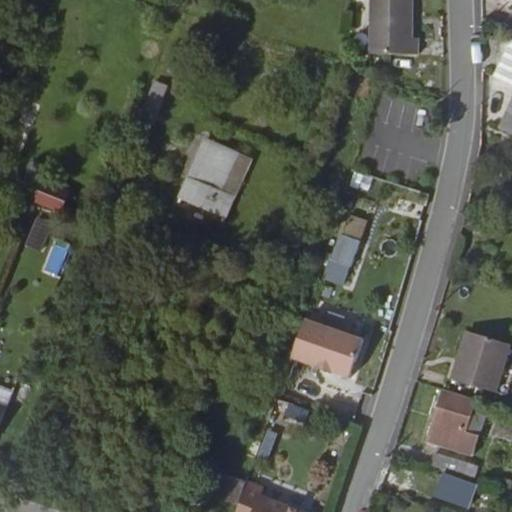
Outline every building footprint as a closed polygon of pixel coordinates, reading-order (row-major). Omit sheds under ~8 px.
[(416,41),(416,0),(374,0),(373,55),(423,56),(423,41),(416,41)] [(511,84),(511,38),(507,36),(492,75),(511,84)] [(388,88),(391,80),(379,77),(377,84),(388,88)] [(146,127),(161,90),(147,84),(132,122),(146,127)] [(191,179),(206,141),(198,139),(184,176),(191,179)] [(216,188),(230,151),(206,141),(191,179),(184,176),(175,198),(223,216),(231,194),(216,188)] [(216,188),(231,194),(246,157),(230,151),(216,188)] [(355,172),(351,185),(370,191),(375,178),(355,172)] [(349,213),(354,200),(344,196),(339,210),(349,213)] [(340,278),(358,225),(336,216),(331,230),(336,232),(327,258),(322,256),(317,270),(340,278)] [(25,245),(41,252),(52,224),(36,217),(25,245)] [(288,352),(346,372),(359,333),(302,312),(288,352)] [(509,344),(467,330),(451,376),(494,391),(509,344)] [(476,398),(444,387),(427,439),(470,454),(477,435),(464,430),(476,398)] [(294,417),(299,404),(285,399),(280,412),(294,417)] [(260,457),(269,435),(263,432),(254,455),(260,457)] [(445,470),(472,479),(477,465),(438,451),(433,466),(445,470)] [(472,479),(445,470),(437,494),(471,505),(479,481),(472,479)] [(222,501),(230,477),(223,475),(215,498),(217,499),(222,501)] [(227,511),(239,480),(230,477),(222,501),(217,499),(212,511),(227,511)] [(256,494),(259,486),(242,480),(230,511),(305,511),(306,510),(256,494)]
